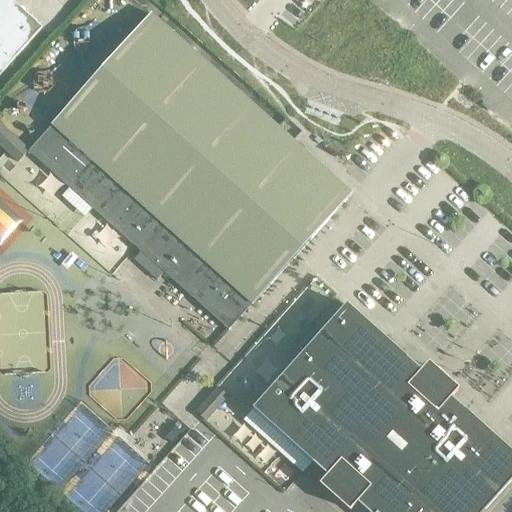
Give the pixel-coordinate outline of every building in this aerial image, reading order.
[(12,0),(0,0),(0,75),(43,27),(12,0)] [(345,0),(325,23),(363,57),(372,47),(398,71),(409,58),(432,79),(447,62),(440,56),(468,25),(475,31),(502,0),(345,0)] [(335,180),(277,128),(150,15),(28,152),(229,331),(293,259),(351,194),(335,180)] [(0,143),(18,161),(30,148),(0,119),(0,143)] [(482,511),(511,479),(511,454),(345,306),(251,411),(365,511),(482,511)]
